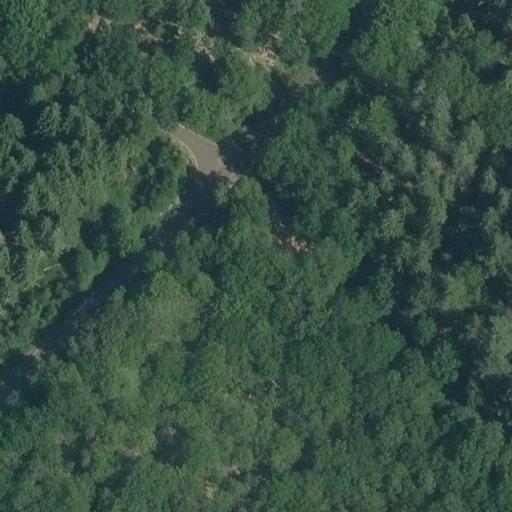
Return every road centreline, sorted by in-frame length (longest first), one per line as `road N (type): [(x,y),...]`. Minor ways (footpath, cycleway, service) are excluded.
road 1 (track): [(229,167),(511,454)]
road 2 (tertiary): [(0,396),(229,167)]
road 3 (unclassified): [(229,167),(0,35)]
road 4 (tertiary): [(229,167),(404,0)]
